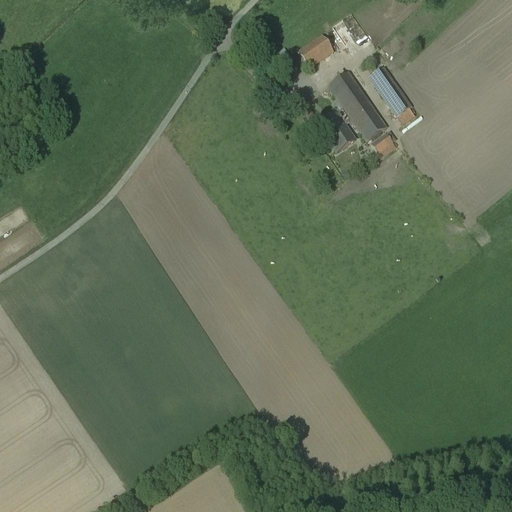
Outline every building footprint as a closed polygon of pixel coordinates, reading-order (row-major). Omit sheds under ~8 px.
[(436,0),(422,0),(431,9),(438,2),(436,0)] [(337,37),(350,56),(362,47),(345,22),(333,31),(337,37)] [(321,39),(297,56),(308,73),(333,55),(321,39)] [(285,52),(273,60),(277,67),(289,58),(285,52)] [(384,71),(372,78),(395,111),(392,113),(397,121),(411,111),(391,81),(384,71)] [(347,76),(328,90),(343,112),(349,121),(366,145),(386,132),(347,76)] [(395,111),(372,78),(369,81),(392,113),(395,111)] [(349,121),(343,112),(336,117),(336,116),(317,129),(336,156),(355,143),(344,128),(348,125),(346,123),(349,121)] [(395,150),(386,138),(371,148),(380,161),(395,150)]
